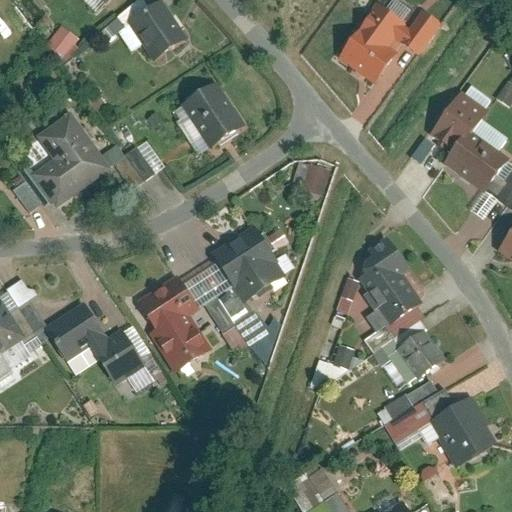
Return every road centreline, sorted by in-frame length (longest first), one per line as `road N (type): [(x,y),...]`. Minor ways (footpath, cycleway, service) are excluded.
road 1 (residential): [(322,114),(232,185),(141,235),(0,250)]
road 2 (residential): [(322,114),(475,295),(511,360)]
road 3 (residential): [(222,0),(322,114)]
